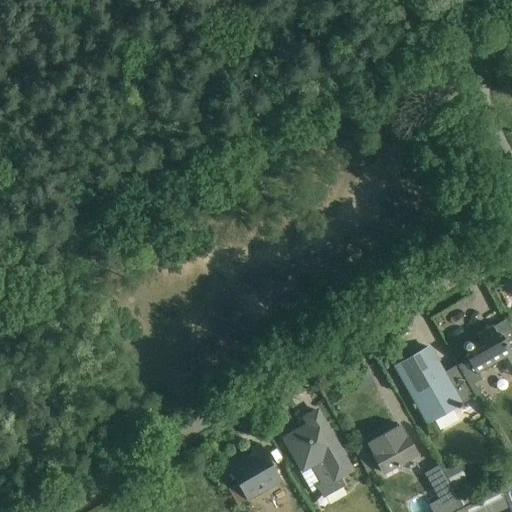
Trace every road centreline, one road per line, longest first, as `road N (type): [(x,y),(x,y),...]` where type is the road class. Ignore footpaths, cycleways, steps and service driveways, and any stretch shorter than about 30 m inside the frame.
road 1 (residential): [(511,237),(496,254),(60,511)]
road 2 (unclassified): [(455,65),(511,171)]
